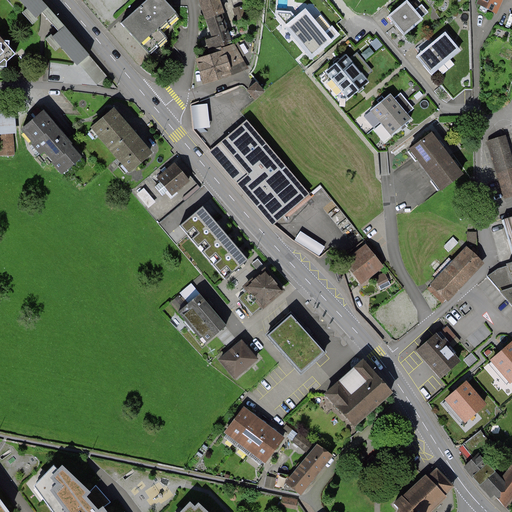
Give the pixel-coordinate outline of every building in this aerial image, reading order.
[(46,11),(36,0),(13,0),(33,23),(46,11)] [(160,0),(149,0),(121,26),(142,48),(176,16),(160,0)] [(208,39),(212,52),(230,46),(215,0),(194,0),(198,8),(208,39)] [(501,0),(478,0),(478,2),(496,11),(501,0)] [(405,2),(388,17),(404,34),(427,15),(420,7),(413,12),(405,2)] [(310,57),(337,35),(320,16),(313,21),(304,12),(295,19),(290,13),(275,11),(275,16),(310,57)] [(87,58),(63,30),(50,42),(74,70),(87,58)] [(445,30),(417,53),(431,70),(459,47),(445,30)] [(0,69),(1,70),(14,58),(0,42),(0,69)] [(230,46),(212,52),(213,55),(195,61),(203,85),(242,72),(233,45),(230,46)] [(335,67),(326,75),(347,100),(356,92),(365,85),(344,60),(335,67)] [(255,84),(247,91),(254,99),(262,92),(255,84)] [(379,106),(370,114),(391,139),(400,131),(409,124),(388,99),(379,106)] [(191,106),(193,129),(209,127),(207,105),(191,106)] [(0,110),(0,151),(0,154),(13,154),(11,133),(16,133),(14,109),(0,110)] [(113,110),(91,129),(127,171),(149,153),(139,142),(123,122),(113,110)] [(80,157),(42,111),(21,129),(60,174),(80,157)] [(313,197),(246,118),(209,150),(273,224),(284,214),(289,216),(313,197)] [(431,131),(409,148),(438,186),(460,170),(431,131)] [(486,140),(502,198),(511,194),(511,156),(506,135),(486,140)] [(174,164),(157,178),(171,195),(188,181),(174,164)] [(143,189),(137,194),(147,205),(153,200),(143,189)] [(217,224),(202,207),(180,226),(225,279),(235,271),(242,265),(247,261),(239,251),(228,238),(217,224)] [(511,217),(502,220),(511,254),(511,217)] [(467,233),(468,245),(477,245),(476,233),(467,233)] [(444,247),(449,251),(457,243),(452,238),(444,247)] [(466,252),(431,289),(446,303),(481,266),(466,252)] [(345,270),(361,287),(380,269),(364,253),(345,270)] [(487,276),(511,305),(511,264),(497,269),(487,276)] [(256,278),(245,287),(247,290),(262,307),(281,290),(264,271),(256,278)] [(180,293),(188,303),(199,295),(190,284),(180,293)] [(262,307),(247,290),(238,298),(252,315),(262,307)] [(178,313),(204,343),(224,326),(199,295),(188,303),(178,313)] [(290,314),(266,335),(300,373),(324,352),(306,332),(290,314)] [(435,331),(414,349),(440,378),(461,360),(435,331)] [(511,378),(511,342),(510,340),(490,357),(510,380),(511,378)] [(241,343),(220,360),(234,377),(255,359),(241,343)] [(326,395),(353,426),(374,407),(390,393),(363,362),(326,395)] [(458,390),(446,401),(464,421),(483,405),(465,384),(458,390)] [(249,413),(243,409),(222,436),(262,466),(282,439),(275,433),(262,423),(249,413)] [(477,455),(484,463),(491,458),(488,454),(495,449),(480,430),(462,445),(463,447),(473,459),(477,455)] [(306,451),(311,445),(293,431),(288,437),(306,451)] [(274,489),(300,495),(310,482),(331,456),(318,446),(292,477),(277,475),(276,479),(274,489)] [(508,448),(501,455),(505,459),(511,451),(508,448)] [(473,459),(464,467),(491,496),(492,495),(493,494),(501,482),(484,463),(477,455),(473,459)] [(52,511),(105,511),(103,509),(104,507),(97,499),(90,491),(88,493),(62,467),(58,471),(53,466),(34,487),(52,511)] [(511,467),(501,482),(493,494),(504,507),(511,496),(511,467)] [(443,477),(436,470),(432,473),(427,478),(426,476),(403,498),(402,497),(394,505),(398,510),(397,511),(428,511),(445,497),(444,495),(448,491),(453,487),(443,477)] [(274,489),(276,479),(267,477),(265,487),(274,489)] [(0,511),(8,511),(0,500),(0,511)]
